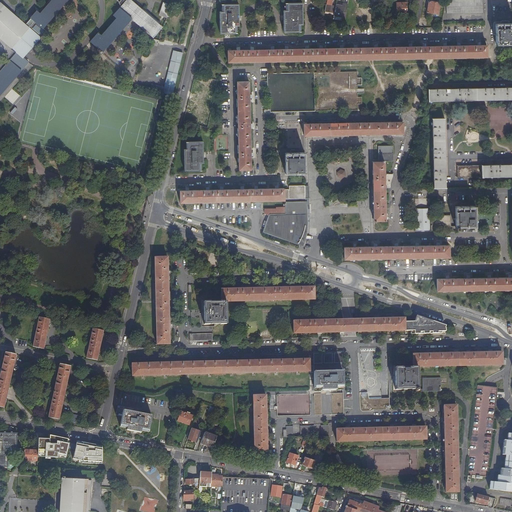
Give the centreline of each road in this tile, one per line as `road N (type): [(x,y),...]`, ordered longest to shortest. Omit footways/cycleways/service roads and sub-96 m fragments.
road 1 (residential): [(479,511),(179,453)]
road 2 (residential): [(157,206),(208,0)]
road 3 (residential): [(341,268),(157,206)]
road 4 (residential): [(154,220),(335,283)]
road 5 (residential): [(350,288),(507,338)]
road 6 (residential): [(507,338),(494,326),(358,278)]
road 7 (residential): [(116,371),(154,220)]
